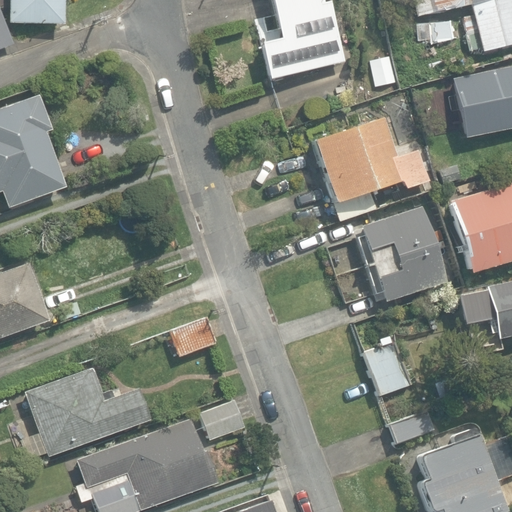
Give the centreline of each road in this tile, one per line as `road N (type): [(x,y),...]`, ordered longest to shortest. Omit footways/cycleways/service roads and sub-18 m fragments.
road 1 (residential): [(322,511),(255,334),(157,26)]
road 2 (residential): [(157,26),(0,73)]
